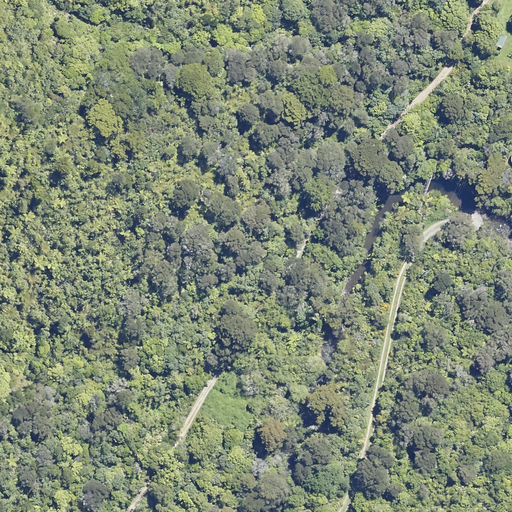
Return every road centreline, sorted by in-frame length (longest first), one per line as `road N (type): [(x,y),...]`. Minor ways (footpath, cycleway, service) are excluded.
road 1 (track): [(132,511),(329,213),(442,75),(489,0)]
road 2 (track): [(511,223),(462,220),(414,246),(340,379),(308,511)]
